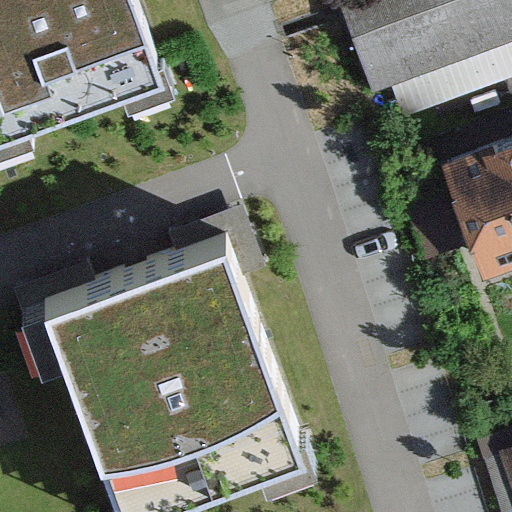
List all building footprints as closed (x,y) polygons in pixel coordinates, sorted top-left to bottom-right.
[(143,0),(0,0),(0,117),(165,59),(143,0)] [(511,0),(340,0),(374,88),(511,35),(511,0)] [(511,264),(511,146),(455,168),(494,271),(511,264)] [(307,438),(222,219),(49,283),(123,505),(307,438)] [(18,308),(29,364),(60,358),(49,302),(18,308)]
